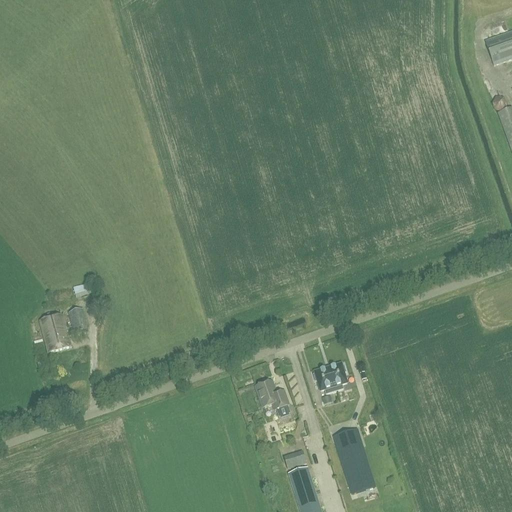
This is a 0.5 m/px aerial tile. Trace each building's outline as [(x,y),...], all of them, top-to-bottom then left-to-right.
[(493,66),(511,60),(511,32),(485,42),(493,66)] [(511,151),(511,109),(498,114),(511,151)] [(76,286),(78,296),(89,294),(87,284),(76,286)] [(73,330),(67,332),(69,338),(75,337),(75,338),(89,334),(83,311),(69,315),(73,330)] [(69,338),(67,332),(63,316),(40,322),(48,355),(72,349),(69,338)] [(316,376),(314,376),(316,383),(318,383),(321,393),(325,392),(326,396),(343,391),(342,386),(348,385),(345,374),(347,374),(344,367),(343,368),(342,366),(315,374),(316,376)] [(296,403),(304,401),(299,372),(291,374),(296,403)] [(358,384),(367,421),(379,418),(370,381),(358,384)] [(277,395),(272,383),(256,388),(264,410),(273,406),(276,412),(289,407),(284,393),(277,395)] [(330,407),(331,421),(357,418),(355,404),(330,407)] [(334,436),(348,483),(360,479),(364,490),(375,486),(357,429),(334,436)] [(302,467),(299,458),(293,460),(296,469),(302,467)] [(321,511),(308,469),(288,475),(299,511),(321,511)]
